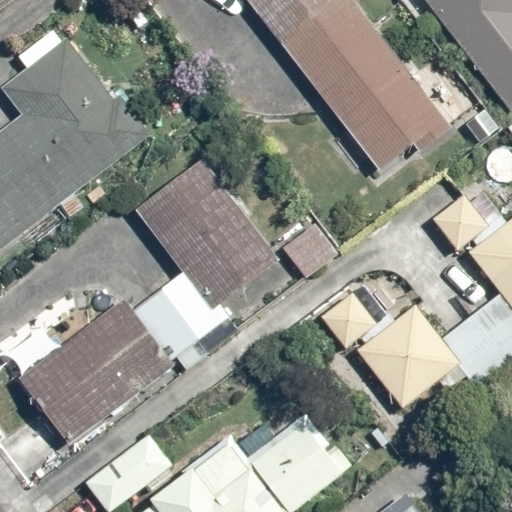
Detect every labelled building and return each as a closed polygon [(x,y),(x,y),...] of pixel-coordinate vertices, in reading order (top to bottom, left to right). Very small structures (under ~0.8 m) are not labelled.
[(446,123),(350,0),(245,0),(380,174),(446,123)] [(511,0),(424,0),(510,110),(511,108),(511,0)] [(0,251),(146,137),(69,38),(4,89),(24,115),(0,133),(0,251)] [(118,296),(15,376),(70,447),(172,367),(169,363),(170,363),(229,316),(221,305),(277,261),(200,161),(137,210),(184,271),(131,312),(118,296)] [(412,307),(357,351),(403,408),(439,379),(463,409),(511,369),(511,216),(492,232),(463,195),(432,219),(461,256),(468,251),(501,293),(440,341),(412,307)] [(340,252),(317,221),(283,246),(306,277),(340,252)] [(371,318),(353,293),(320,317),(339,342),(371,318)] [(152,505),(143,511),(292,511),(347,469),(303,414),(245,460),(227,438),(149,501),(152,505)] [(111,511),(173,467),(146,430),(81,478),(106,511),(111,511)] [(365,511),(423,511),(403,484),(365,511)]
